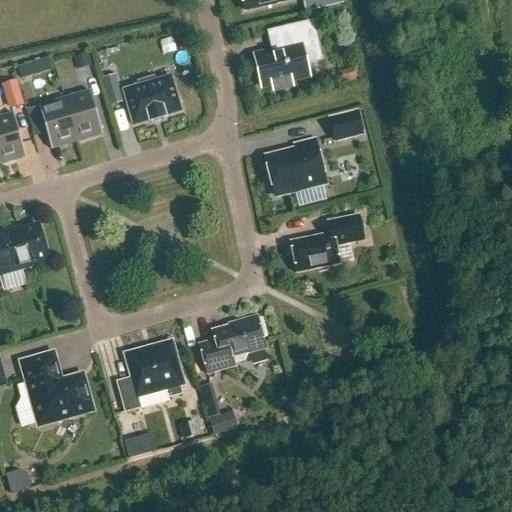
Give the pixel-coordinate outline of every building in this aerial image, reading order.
[(241,0),(245,12),(295,0),(241,0)] [(316,0),(318,11),(341,6),(343,5),(342,0),(316,0)] [(344,19),(346,19),(343,8),(341,8),(323,13),(326,24),(344,19)] [(254,57),(262,89),(273,87),(274,92),(292,88),(291,82),(309,78),(306,66),(322,62),(312,23),(277,31),(282,51),(254,57)] [(74,59),(77,71),(92,67),(88,55),(74,59)] [(33,64),(18,68),(22,81),(36,76),(33,64)] [(352,70),(340,73),(344,85),(356,81),(352,70)] [(102,80),(103,85),(110,107),(123,103),(115,76),(102,80)] [(148,123),(148,124),(164,119),(163,118),(181,113),(170,78),(155,82),(154,77),(136,83),(138,88),(123,92),(133,127),(148,123)] [(90,93),(64,101),(77,144),(103,136),(90,93)] [(19,94),(5,98),(8,111),(23,107),(19,94)] [(77,144),(64,101),(39,108),(51,152),(77,144)] [(335,143),(362,136),(357,115),(330,121),(335,143)] [(13,116),(0,119),(0,166),(26,159),(13,116)] [(295,148),(296,153),(266,160),(275,198),(325,185),(315,143),(295,148)] [(340,267),(337,249),(365,243),(360,217),(328,224),(329,236),(290,244),(296,275),(314,272),(319,275),(327,273),(331,269),(340,267)] [(33,268),(31,264),(48,260),(39,229),(12,236),(10,233),(0,235),(0,277),(7,276),(7,274),(18,270),(18,273),(33,268)] [(263,339),(267,338),(262,321),(258,322),(257,318),(238,324),(238,325),(212,333),(215,342),(199,347),(207,376),(235,369),(234,365),(245,362),(247,356),(266,351),(263,339)] [(173,399),(182,396),(179,388),(183,387),(172,344),(125,357),(132,380),(117,384),(125,414),(141,410),(138,399),(171,390),(173,399)] [(24,366),(40,426),(90,412),(81,379),(66,383),(57,381),(52,358),(24,366)] [(211,386),(199,389),(202,400),(214,396),(211,386)] [(217,406),(205,410),(208,420),(220,416),(217,406)] [(209,422),(214,437),(238,429),(233,413),(209,422)] [(179,426),(183,440),(199,435),(196,422),(179,426)] [(128,461),(141,457),(158,452),(152,434),(122,443),(128,461)]
